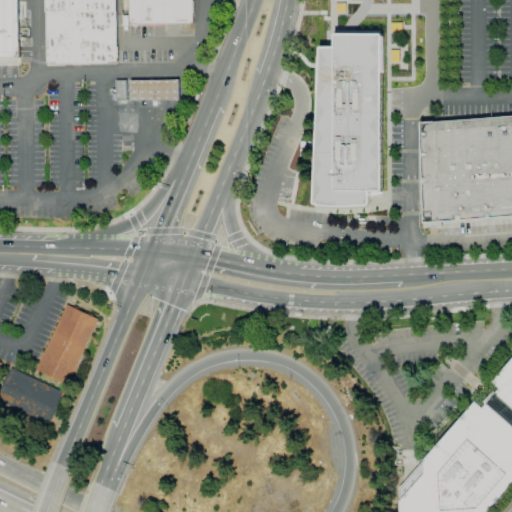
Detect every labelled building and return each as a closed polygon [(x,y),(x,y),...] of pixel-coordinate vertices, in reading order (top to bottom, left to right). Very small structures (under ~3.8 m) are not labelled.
[(0,0),(19,0),(21,57),(0,57),(0,0)] [(56,64),(56,62),(47,63),(47,11),(46,0),(117,0),(117,10),(118,61),(108,62),(108,63),(56,64)] [(130,24),(130,0),(194,0),(194,23),(130,24)] [(369,205),(356,206),(343,207),(330,206),(317,205),(317,204),(314,204),(320,47),(335,47),(335,34),(383,34),(383,191),(370,191),(370,204),(369,204),(369,205)] [(117,101),(117,80),(127,80),(128,100),(117,101)] [(154,101),(154,100),(132,100),(132,81),(180,80),(180,100),(159,100),(159,101),(154,101)] [(511,216),(442,222),(442,227),(425,228),(425,223),(424,223),(421,123),(511,116),(511,216)] [(69,383),(64,381),(63,383),(45,374),(46,372),(38,369),(68,304),(99,319),(69,383)] [(511,360),(511,485),(487,511),(400,511),(398,489),(476,401),(484,408),(488,404),(486,403),(491,397),(496,391),(498,393),(501,389),(493,382),(511,360)] [(50,423),(0,399),(0,396),(14,367),(65,391),(67,386),(71,387),(64,402),(62,402),(54,418),(53,418),(50,423)]
